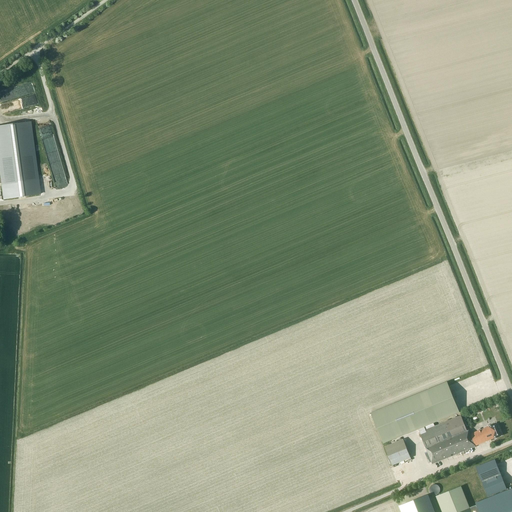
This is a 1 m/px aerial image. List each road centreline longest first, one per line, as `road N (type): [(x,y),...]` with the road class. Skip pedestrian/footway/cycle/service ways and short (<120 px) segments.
road 1 (tertiary): [(511,395),(354,0)]
road 2 (track): [(0,202),(73,187),(33,49)]
road 3 (unclassified): [(0,73),(105,0)]
